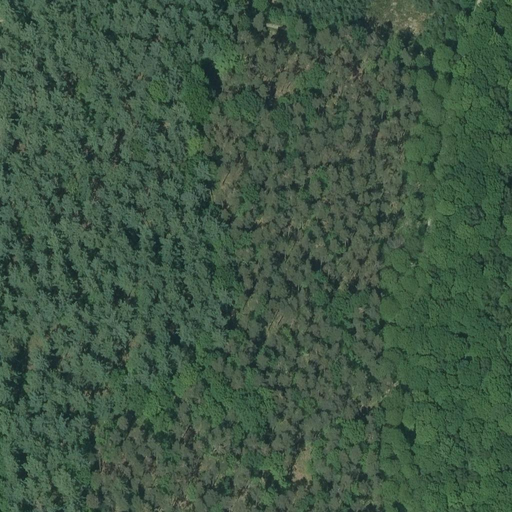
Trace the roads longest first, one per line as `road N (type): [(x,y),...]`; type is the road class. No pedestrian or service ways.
road 1 (unclassified): [(424,511),(414,321),(453,98),(482,0)]
road 2 (track): [(511,428),(418,456),(352,449),(276,371),(230,338)]
road 3 (unknown): [(511,380),(462,462),(459,511)]
